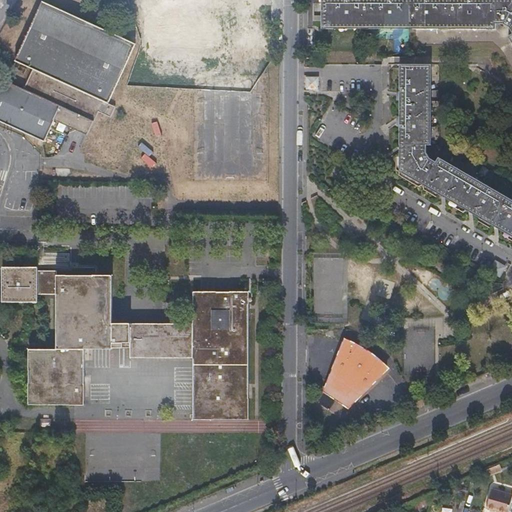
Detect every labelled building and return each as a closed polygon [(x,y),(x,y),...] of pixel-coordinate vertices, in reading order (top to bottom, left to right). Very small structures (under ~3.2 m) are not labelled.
[(322,0),(323,25),(496,26),(496,23),(504,23),(505,24),(510,27),(511,29),(511,34),(511,35),(511,1),(496,1),(495,0),(322,0)] [(61,106),(78,114),(87,118),(94,121),(82,148),(129,169),(146,132),(139,129),(143,120),(108,104),(136,44),(100,27),(43,1),(15,61),(33,70),(24,89),(0,78),(0,121),(28,135),(44,142),(61,106)] [(194,1),(180,1),(165,1),(165,3),(157,3),(156,10),(153,10),(152,40),(156,40),(156,47),(165,48),(165,50),(180,50),(194,50),(209,50),(209,48),(218,48),(218,41),(222,41),(222,11),(218,11),(218,3),(210,3),(210,1),(194,1)] [(401,91),(401,100),(401,115),(401,126),(401,130),(400,144),(403,145),(403,170),(425,183),(472,210),(502,227),(511,232),(511,200),(448,163),(439,158),(436,163),(430,159),(425,153),(425,145),(428,145),(429,65),(401,65),(401,91)] [(306,89),(319,89),(319,76),(305,76),(306,89)] [(173,98),(167,112),(173,114),(178,101),(173,98)] [(494,260),(491,269),(502,274),(506,264),(494,260)] [(113,342),(131,342),(131,324),(113,324),(113,309),(113,276),(111,275),(57,275),(57,271),(38,271),(38,268),(37,268),(36,267),(5,267),(3,268),(3,269),(2,302),(4,303),(38,302),(38,294),(57,294),(57,349),(29,349),(29,404),(85,404),(84,349),(109,349),(112,349),(113,347),(113,342)] [(193,324),(193,358),(193,418),(194,419),(224,419),(249,419),(249,404),(249,340),(249,292),(226,292),(194,292),(193,293),(193,324)] [(131,324),(131,342),(131,358),(193,358),(193,324),(152,324),(131,324)] [(344,342),(325,393),(349,409),(387,370),(377,361),(370,356),(361,350),(354,347),(344,342)] [(489,476),(502,470),(499,464),(486,470),(489,476)] [(511,494),(492,489),(487,509),(498,511),(507,511),(511,496),(511,494)] [(108,511),(108,498),(86,498),(86,511),(108,511)]
